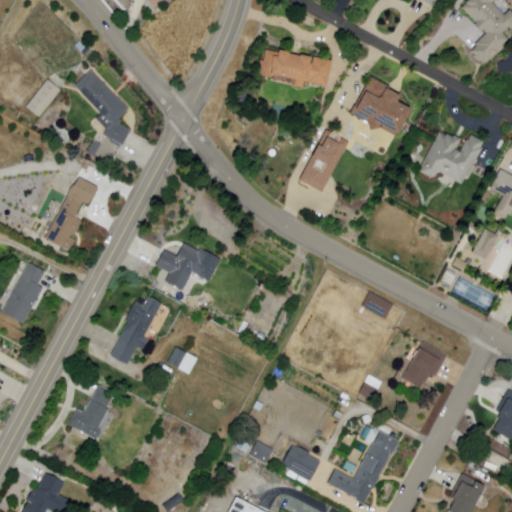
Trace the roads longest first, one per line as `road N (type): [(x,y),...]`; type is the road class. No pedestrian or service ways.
road 1 (residential): [(88,0),(242,193),(271,217),(511,349)]
road 2 (residential): [(0,462),(220,52),(238,0)]
road 3 (residential): [(298,0),(511,116)]
road 4 (residential): [(400,511),(493,339)]
